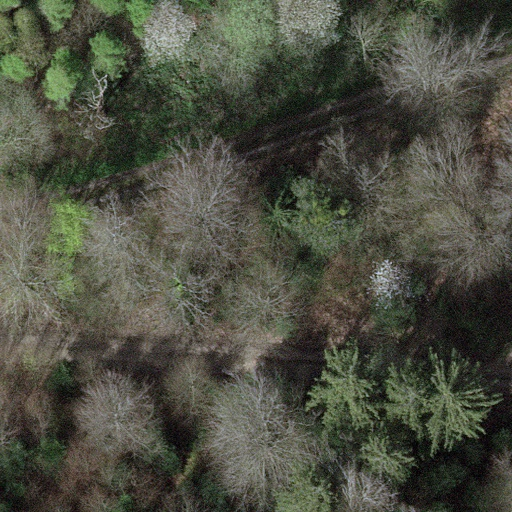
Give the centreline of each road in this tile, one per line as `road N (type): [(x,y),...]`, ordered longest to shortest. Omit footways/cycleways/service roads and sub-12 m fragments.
road 1 (track): [(0,204),(511,28)]
road 2 (track): [(0,341),(511,381)]
